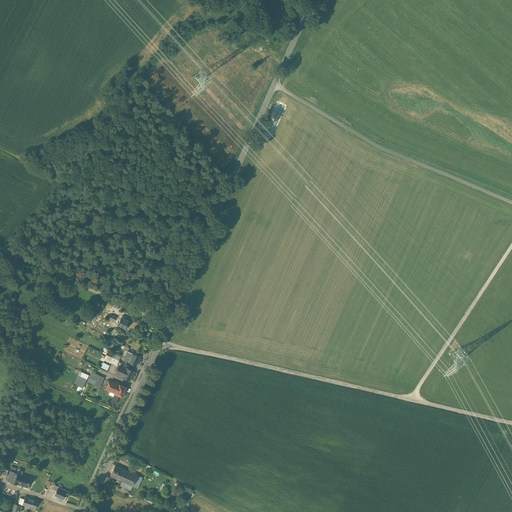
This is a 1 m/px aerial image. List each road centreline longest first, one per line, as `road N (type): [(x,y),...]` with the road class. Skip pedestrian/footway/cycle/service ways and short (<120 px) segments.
road 1 (residential): [(159,343),(511,420)]
road 2 (residential): [(511,198),(385,148),(274,85)]
road 3 (secondary): [(167,324),(274,85)]
road 4 (secondary): [(82,511),(159,343)]
road 5 (track): [(413,400),(511,244)]
road 6 (unclassified): [(0,248),(167,324)]
